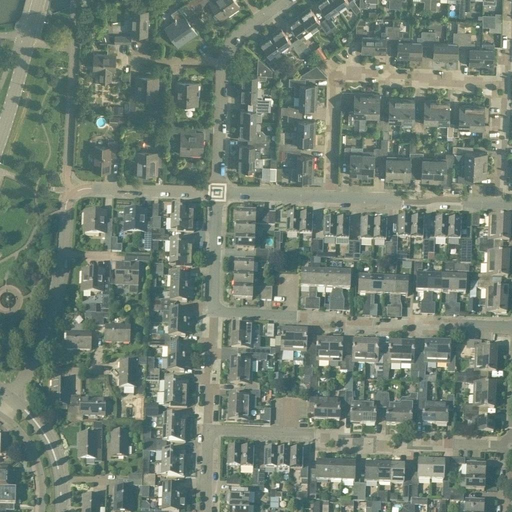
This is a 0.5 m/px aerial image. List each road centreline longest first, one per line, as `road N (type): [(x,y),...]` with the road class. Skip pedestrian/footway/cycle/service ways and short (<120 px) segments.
road 1 (residential): [(331,197),(335,83),(347,71),(504,86)]
road 2 (residential): [(12,400),(53,309),(72,193)]
road 3 (residential): [(479,328),(287,317)]
road 4 (residential): [(478,448),(290,433)]
road 5 (residential): [(499,206),(331,197)]
road 6 (unclassified): [(72,193),(72,48)]
road 7 (residential): [(217,193),(72,193)]
road 8 (residential): [(217,193),(224,66)]
road 9 (residential): [(60,511),(48,440),(12,400)]
road 10 (residential): [(212,314),(217,193)]
road 11 (residential): [(499,206),(504,86)]
